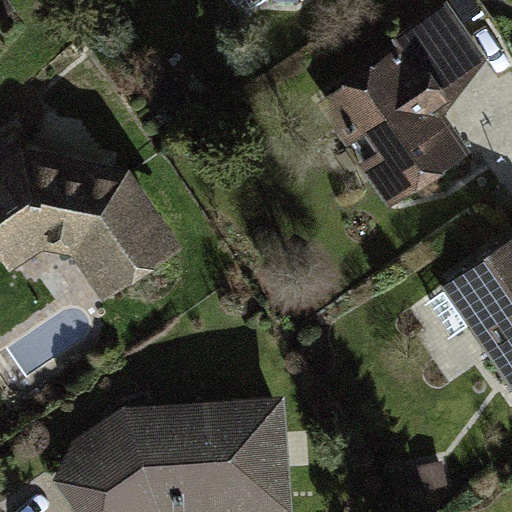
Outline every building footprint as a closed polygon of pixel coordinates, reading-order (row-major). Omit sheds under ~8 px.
[(0,0),(0,17),(19,5),(15,0),(0,0)] [(260,0),(270,15),(291,0),(260,0)] [(384,52),(316,95),(391,199),(472,142),(445,105),(485,56),(449,0),(437,0),(375,39),(384,52)] [(26,144),(0,161),(0,260),(3,258),(10,266),(46,245),(75,250),(110,298),(184,241),(130,167),(26,144)] [(511,233),(446,279),(511,375),(511,233)] [(73,440),(57,474),(80,511),(300,511),(288,389),(124,403),(73,440)]
